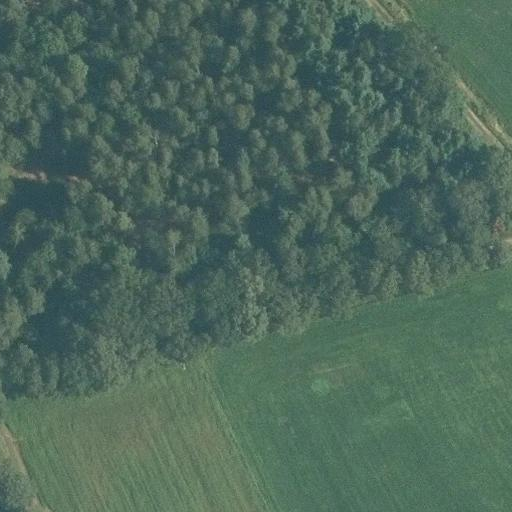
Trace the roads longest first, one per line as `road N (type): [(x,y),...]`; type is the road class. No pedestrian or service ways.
road 1 (track): [(0,376),(511,237)]
road 2 (track): [(369,0),(511,170)]
